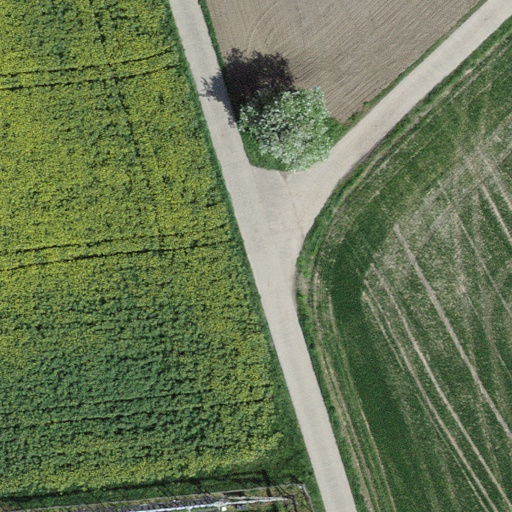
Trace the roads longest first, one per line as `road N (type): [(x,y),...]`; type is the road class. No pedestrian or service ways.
road 1 (track): [(180,0),(336,511)]
road 2 (track): [(252,237),(505,0)]
